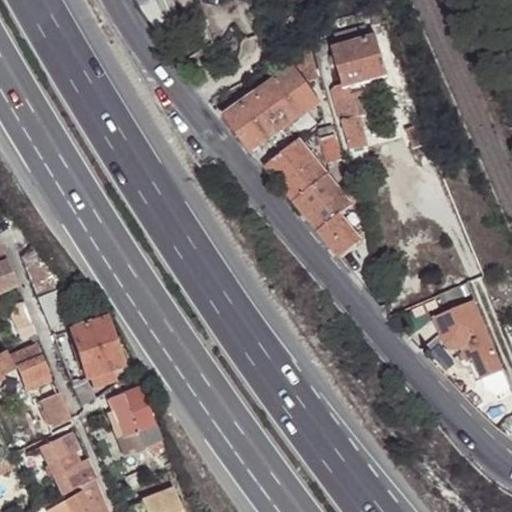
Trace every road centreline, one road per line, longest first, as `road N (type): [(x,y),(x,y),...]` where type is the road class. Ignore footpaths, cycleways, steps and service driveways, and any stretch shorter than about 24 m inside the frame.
road 1 (motorway): [(371,511),(227,315),(34,0)]
road 2 (motorway): [(0,71),(182,360),(292,511)]
road 3 (residential): [(511,471),(439,400),(187,101)]
road 4 (residential): [(0,231),(6,227),(77,410)]
road 5 (residential): [(187,101),(119,0)]
